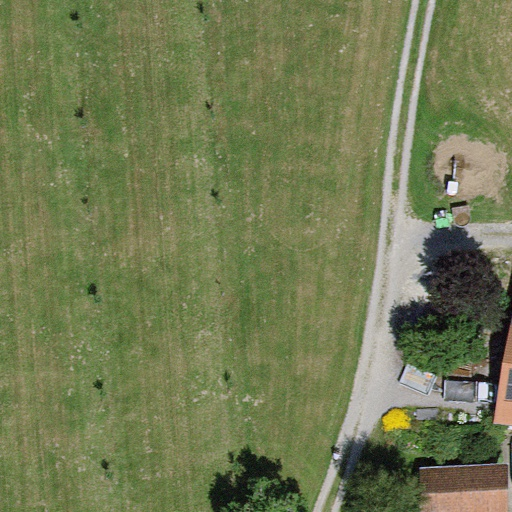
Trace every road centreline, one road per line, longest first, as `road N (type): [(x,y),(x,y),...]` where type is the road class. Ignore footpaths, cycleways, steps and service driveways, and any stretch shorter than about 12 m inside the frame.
road 1 (track): [(429,0),(377,350),(327,511)]
road 2 (track): [(511,240),(392,235)]
